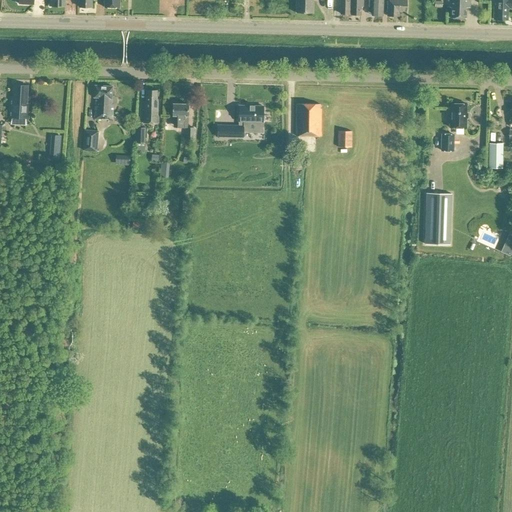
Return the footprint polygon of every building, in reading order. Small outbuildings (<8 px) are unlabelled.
[(296,0),(296,13),(312,13),(312,0),(296,0)] [(349,4),(349,0),(340,0),(340,14),(349,14),(349,4)] [(349,0),(349,4),(351,5),(351,15),(360,15),(361,7),(363,7),(363,0),(349,0)] [(368,0),(369,6),(372,7),(371,15),(382,16),(383,0),(368,0)] [(399,11),(406,11),(406,0),(387,0),(387,16),(398,16),(399,11)] [(466,7),(470,7),(469,0),(446,0),(447,7),(451,7),(450,18),(466,18),(466,7)] [(511,0),(494,0),(493,19),(507,20),(508,9),(511,8),(511,0)] [(13,85),(12,98),(10,98),(9,118),(29,119),(30,103),(27,103),(28,86),(13,85)] [(94,119),(112,120),(113,104),(111,104),(112,86),(94,85),(94,97),(95,97),(94,119)] [(144,102),(144,116),(144,123),(159,124),(159,115),(157,115),(158,91),(145,90),(145,102),(144,102)] [(187,128),(188,104),(180,104),(179,102),(175,102),(174,104),(173,104),(172,115),(174,115),(173,128),(186,128),(185,141),(195,141),(195,128),(187,128)] [(466,128),(467,104),(450,104),(450,128),(466,128)] [(228,125),(227,137),(243,137),(243,132),(262,133),(263,122),(263,106),(239,106),(238,126),(228,125)] [(332,121),(320,121),(320,155),(332,156),(332,137),(339,137),(339,140),(353,140),(353,120),(355,120),(355,108),(339,108),(339,124),(332,124),(332,121)] [(136,143),(145,143),(146,127),(136,127),(136,143)] [(83,151),(97,152),(99,131),(85,130),(83,151)] [(453,151),(454,135),(442,134),(441,151),(453,151)] [(49,159),(59,160),(61,144),(51,143),(49,159)] [(502,168),(503,143),(489,143),(488,168),(502,168)] [(168,178),(169,163),(161,163),(160,177),(168,178)] [(450,245),(451,194),(426,193),(425,244),(450,245)]
